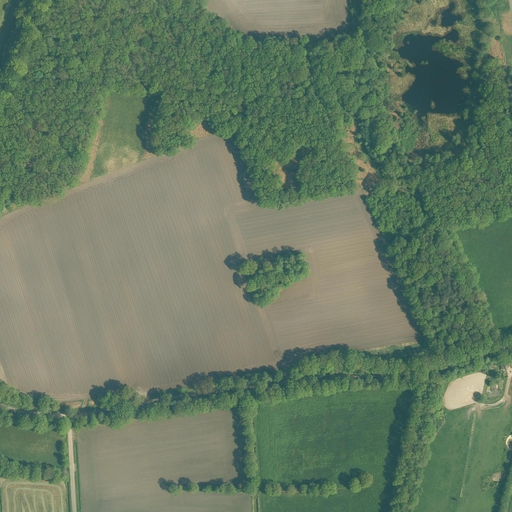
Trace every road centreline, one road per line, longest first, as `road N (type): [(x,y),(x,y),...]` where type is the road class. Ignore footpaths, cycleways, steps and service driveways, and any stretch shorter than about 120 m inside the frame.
road 1 (track): [(427,371),(195,393),(66,417)]
road 2 (track): [(106,50),(153,91),(370,110)]
road 3 (track): [(486,0),(503,76),(443,226)]
road 4 (unclassified): [(74,511),(66,417),(0,404)]
road 5 (track): [(443,226),(422,183),(391,176),(370,110)]
road 6 (track): [(373,113),(382,64),(414,0)]
